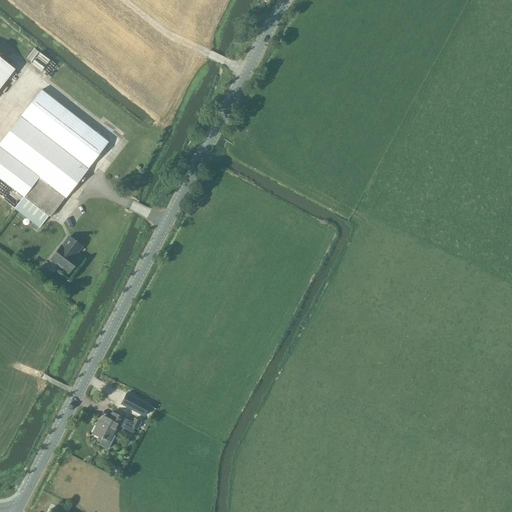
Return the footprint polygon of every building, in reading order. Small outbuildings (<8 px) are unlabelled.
[(0,88),(15,69),(0,57),(0,88)] [(40,92),(20,118),(44,137),(64,111),(40,92)] [(64,111),(44,137),(20,118),(0,144),(0,179),(23,197),(48,216),(50,218),(107,144),(64,111)] [(5,197),(14,201),(16,196),(8,192),(5,197)] [(23,197),(19,203),(43,222),(48,216),(23,197)] [(69,237),(61,246),(50,259),(69,273),(79,260),(73,255),(75,252),(76,253),(81,247),(69,237)] [(144,417),(149,406),(126,394),(121,404),(144,417)] [(98,423),(92,434),(102,439),(99,444),(107,449),(114,436),(113,435),(118,425),(120,426),(124,418),(112,412),(109,419),(103,416),(99,424),(98,423)] [(135,418),(130,426),(137,430),(141,421),(135,418)]
